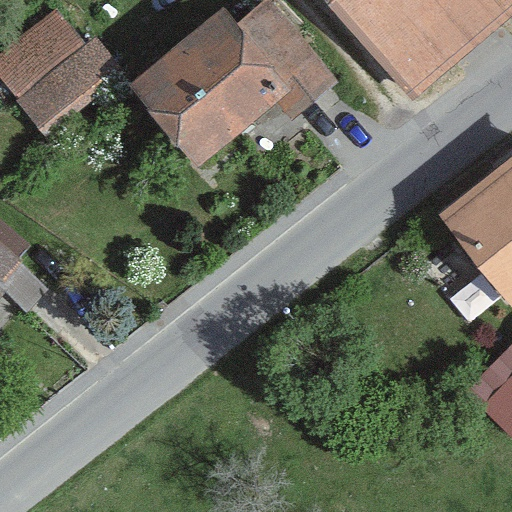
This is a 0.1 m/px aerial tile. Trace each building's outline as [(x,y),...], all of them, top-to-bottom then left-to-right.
[(218,0),(213,0),(116,74),(186,165),(269,102),(283,121),(319,93),(304,74),(315,66),(265,0),(252,0),(231,16),(218,0)] [(511,0),(326,0),(407,97),(511,9),(511,0)] [(60,26),(7,62),(43,114),(96,78),(60,26)] [(511,138),(435,198),(511,297),(511,138)] [(511,340),(469,385),(511,425),(511,340)]
